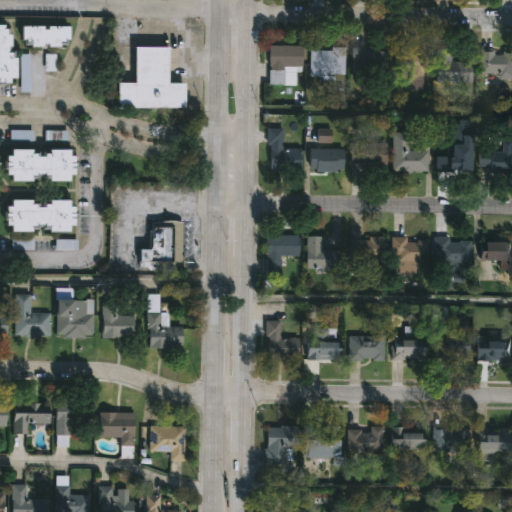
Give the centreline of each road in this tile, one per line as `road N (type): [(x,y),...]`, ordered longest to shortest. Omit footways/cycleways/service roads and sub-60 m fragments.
road 1 (residential): [(0,370),(103,373),(188,396),(511,397)]
road 2 (secondary): [(218,0),(210,511)]
road 3 (secondary): [(243,511),(246,0)]
road 4 (residential): [(216,205),(511,206)]
road 5 (residential): [(218,15),(511,17)]
road 6 (residential): [(0,124),(73,125),(136,149),(244,158)]
road 7 (residential): [(98,115),(90,253),(66,261),(0,260)]
road 8 (residential): [(244,143),(172,139),(48,104)]
